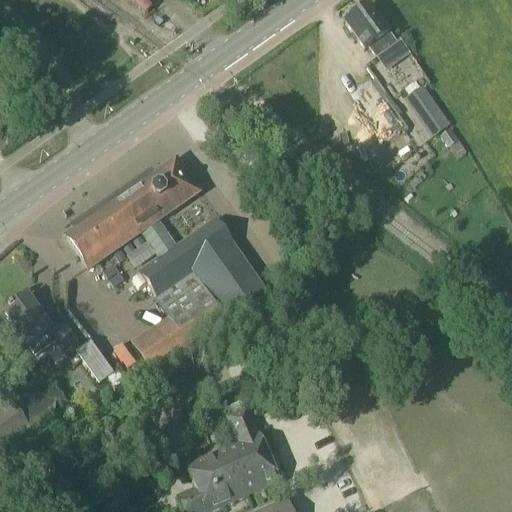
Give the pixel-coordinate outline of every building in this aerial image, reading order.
[(399,53),(394,47),(369,9),(344,26),(363,54),(367,51),(374,60),(386,52),(391,59),(399,53)] [(429,75),(409,91),(439,129),(459,113),(429,75)] [(393,168),(403,179),(432,153),(422,142),(393,168)] [(174,165),(64,241),(85,273),(138,237),(156,263),(137,276),(155,301),(152,303),(169,328),(133,353),(153,383),(228,334),(223,327),(266,299),(214,223),(174,250),(156,224),(196,197),(174,165)] [(27,348),(47,333),(48,333),(26,300),(2,317),(11,328),(13,332),(2,340),(14,357),(25,349),(27,348)] [(49,337),(54,344),(64,358),(78,349),(64,328),(50,337),(49,337)] [(74,360),(98,393),(113,382),(88,350),(74,360)] [(0,446),(26,428),(13,409),(0,417),(0,446)] [(211,511),(278,486),(259,437),(257,438),(248,413),(228,420),(238,446),(185,466),(194,489),(176,497),(181,511),(211,511)] [(116,457),(147,443),(137,424),(106,437),(116,457)] [(122,511),(118,501),(96,511),(122,511)]
